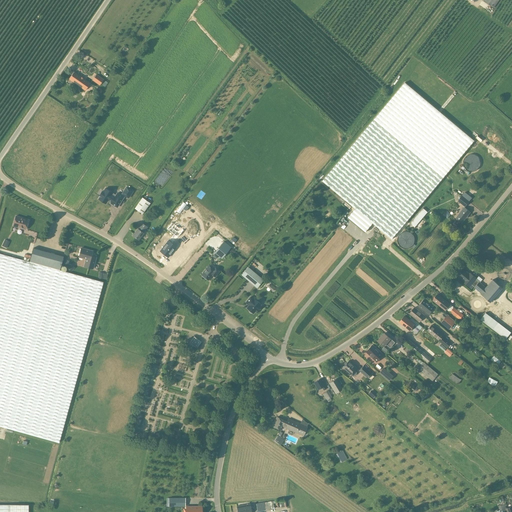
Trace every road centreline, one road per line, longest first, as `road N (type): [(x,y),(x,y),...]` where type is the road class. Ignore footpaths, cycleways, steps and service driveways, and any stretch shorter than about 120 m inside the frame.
road 1 (unclassified): [(269,357),(142,260),(0,175)]
road 2 (unclassified): [(269,357),(314,363),(354,339),(424,285),(511,188)]
road 3 (unclassified): [(0,158),(108,0)]
road 4 (unclassified): [(216,499),(230,419),(269,357)]
